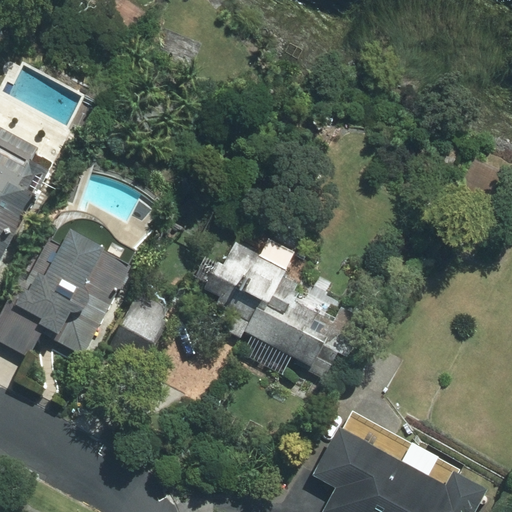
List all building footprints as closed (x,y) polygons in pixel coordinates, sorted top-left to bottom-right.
[(0,265),(59,153),(0,122),(0,265)] [(90,354),(139,258),(77,226),(69,241),(57,235),(25,296),(16,291),(0,321),(0,336),(34,354),(46,331),(90,354)] [(356,308),(286,277),(291,264),(238,240),(228,262),(221,259),(209,285),(238,298),(245,282),(271,294),(264,308),(260,305),(246,335),(327,372),(356,308)] [(179,312),(138,290),(104,353),(144,375),(179,312)] [(476,511),(491,483),(460,466),(452,480),(346,423),(319,472),(340,484),(325,510),(329,511),(476,511)]
